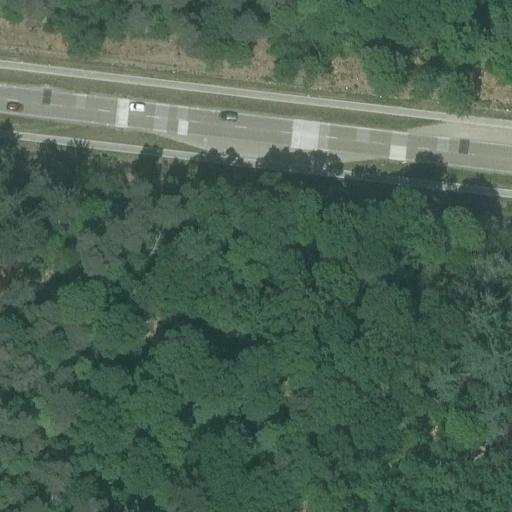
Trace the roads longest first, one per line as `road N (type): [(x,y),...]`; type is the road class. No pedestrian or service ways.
road 1 (primary): [(511,161),(0,103)]
road 2 (track): [(289,511),(468,273)]
